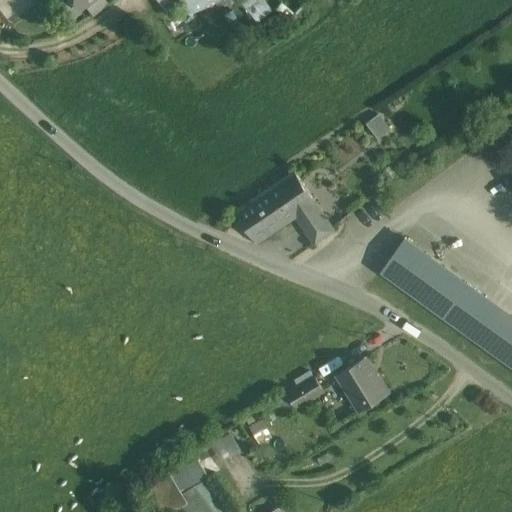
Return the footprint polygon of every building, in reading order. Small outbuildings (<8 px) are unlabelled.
[(182,0),(189,8),(205,0),(182,0)] [(273,12),(264,0),(240,0),(257,23),(273,12)] [(379,123),(371,129),(379,138),(386,132),(379,123)] [(295,170),(237,210),(259,242),(297,216),(317,202),(295,170)] [(336,230),(317,202),(297,216),(316,244),(336,230)] [(486,298),(405,238),(381,271),(463,331),(486,298)] [(511,316),(486,298),(463,331),(511,365),(511,316)] [(365,357),(337,374),(360,410),(389,392),(378,374),(376,375),(365,357)] [(315,377),(288,393),(296,407),(324,390),(315,377)] [(296,407),(288,393),(277,400),(286,413),(296,407)] [(261,443),(272,436),(261,418),(249,425),(261,443)] [(219,462),(242,448),(230,429),(207,443),(219,462)] [(193,511),(231,511),(194,451),(167,468),(189,504),(193,511)] [(189,504),(167,468),(135,487),(150,511),(175,511),(177,511),(189,504)]
